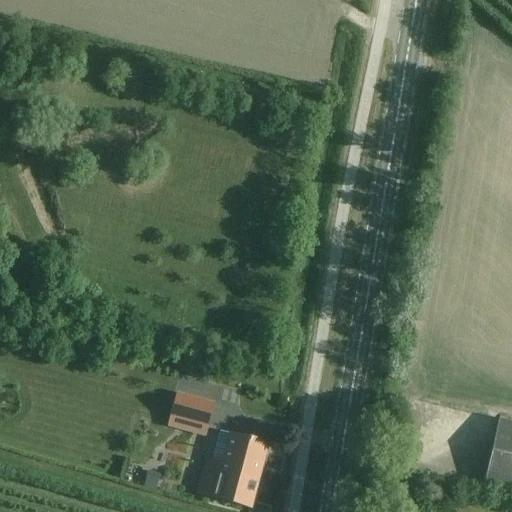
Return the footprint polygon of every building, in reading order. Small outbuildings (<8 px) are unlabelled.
[(183,376),(182,386),(208,391),(210,381),(183,376)] [(207,428),(213,404),(175,394),(169,418),(207,428)] [(511,489),(511,423),(498,420),(483,483),(511,489)] [(208,456),(202,479),(217,483),(213,498),(250,508),(255,487),(267,444),(255,441),(230,434),(223,460),(214,457),(208,456)] [(147,472),(143,489),(155,492),(160,474),(147,472)] [(163,480),(159,493),(173,497),(177,484),(163,480)]
